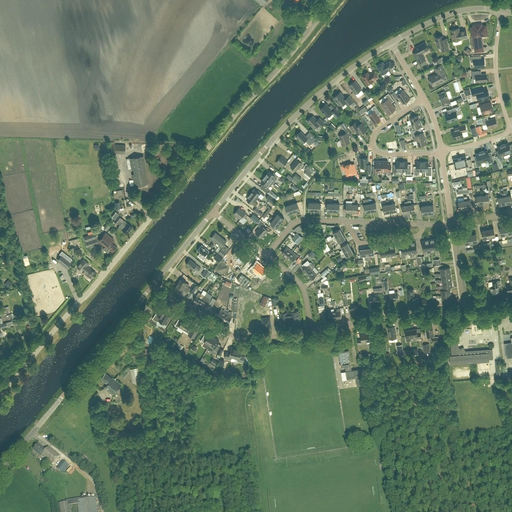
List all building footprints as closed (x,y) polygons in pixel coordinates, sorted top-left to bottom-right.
[(483,50),(481,36),(482,34),(487,33),(486,25),(471,27),(473,37),(475,51),(483,50)] [(459,32),(458,28),(450,30),(453,41),(461,39),(460,38),(467,37),(466,30),(461,31),(461,32),(459,32)] [(442,36),(435,37),(437,47),(441,46),(442,51),(448,49),(447,42),(446,38),(443,39),(442,36)] [(418,64),(425,60),(422,53),(428,49),(425,42),(414,48),(416,52),(413,54),(418,64)] [(476,59),(476,56),(470,57),(471,62),(474,62),(474,67),(477,67),(477,68),(478,69),(480,68),(481,68),(481,67),(485,66),(484,58),(476,59)] [(393,66),(389,61),(384,64),(383,62),(376,66),(382,75),(388,70),(393,66)] [(429,80),(428,81),(430,84),(431,85),(432,84),(433,86),(439,83),(440,83),(445,81),(448,79),(445,73),(440,65),(434,69),(436,72),(436,73),(435,74),(435,75),(433,76),(433,75),(428,78),(429,79),(429,80)] [(378,77),(374,71),(369,75),(367,72),(361,76),(367,85),(369,87),(370,88),(372,86),(373,85),(371,82),(373,81),(373,80),(378,77)] [(479,74),(479,71),(472,72),(472,78),(476,78),(476,82),(486,81),(485,74),(479,74)] [(355,94),(361,90),(355,81),(349,85),(355,94)] [(483,89),(482,86),(471,89),(472,95),(476,94),(478,100),(489,97),(487,88),(483,89)] [(402,90),(400,87),(395,91),(392,94),(396,99),(399,97),(403,103),(409,99),(402,90)] [(368,99),(371,96),(367,89),(363,92),(368,99)] [(345,99),(340,92),(333,98),(340,107),(345,103),(347,106),(353,101),(349,96),(345,99)] [(445,92),(444,92),(442,94),(438,95),(443,105),(450,102),(445,92)] [(388,114),(395,109),(391,103),(394,101),(388,93),(385,96),(387,99),(381,104),(388,114)] [(483,114),(493,111),(490,102),(480,105),(483,114)] [(332,111),(326,104),(320,109),(327,117),(332,113),(336,117),(340,114),(335,108),(332,111)] [(380,120),(376,114),(379,112),(375,106),(372,108),(367,112),(367,113),(368,115),(366,116),(369,120),(371,119),(374,124),(380,120)] [(448,122),(458,118),(457,115),(461,114),(458,106),(451,108),(452,112),(445,115),(448,122)] [(409,124),(412,123),(420,121),(418,115),(412,117),(411,113),(408,114),(409,118),(408,118),(409,120),(408,121),(409,124)] [(317,120),(313,116),(307,121),(314,129),(318,125),(320,127),(324,123),(319,118),(317,120)] [(486,124),(488,128),(497,125),(495,118),(488,120),(487,117),(476,120),(477,125),(482,123),(483,125),(486,124)] [(410,133),(418,131),(417,128),(422,126),(420,121),(412,123),(413,127),(411,127),(411,129),(409,130),(410,133)] [(358,125),(355,122),(349,126),(354,132),(357,129),(360,134),(367,130),(361,123),(358,125)] [(460,138),(463,137),(462,133),(463,132),(467,131),(465,125),(459,126),(460,130),(452,132),(453,139),(457,138),(457,139),(460,138)] [(489,134),(488,131),(484,132),(483,125),(479,126),(481,136),(489,134)] [(305,136),(301,131),(295,136),(302,143),(305,140),(310,145),(316,139),(309,132),(307,135),(305,136)] [(417,140),(425,138),(423,132),(419,133),(418,131),(410,133),(411,136),(413,135),(414,137),(416,137),(417,140)] [(338,146),(342,145),(350,143),(346,133),(339,135),(341,140),(338,141),(337,143),(338,146)] [(425,138),(417,140),(418,144),(416,144),(417,146),(427,143),(425,138)] [(502,144),(506,154),(509,153),(510,157),(511,155),(511,149),(510,150),(508,143),(505,144),(504,143),(502,144)] [(503,155),(506,154),(502,144),(500,145),(500,146),(497,147),(500,154),(497,155),(497,156),(499,161),(505,159),(503,155)] [(481,151),(484,161),(487,161),(488,163),(494,162),(492,156),(489,157),(487,150),(484,151),(483,150),(481,151)] [(481,162),(484,161),(481,151),(479,152),(479,153),(476,154),(478,160),(475,161),(476,167),(482,165),(481,162)] [(466,160),(465,156),(466,156),(465,155),(465,156),(460,157),(460,156),(457,157),(458,157),(453,159),(452,159),(453,159),(455,169),(466,166),(467,170),(473,169),(471,159),(466,160)] [(134,186),(148,183),(143,156),(126,159),(128,169),(133,168),(134,174),(132,174),(134,186)] [(282,167),(287,161),(281,156),(276,162),(282,167)] [(368,165),(368,158),(360,158),(360,167),(365,167),(365,171),(371,171),(371,165),(368,165)] [(296,171),(303,163),(297,159),(290,167),(296,171)] [(382,171),(382,161),(375,161),(375,166),(372,166),(372,174),(376,174),(376,171),(382,171)] [(382,161),(382,171),(388,171),(388,174),(391,175),(391,167),(388,167),(388,161),(382,161)] [(402,171),(402,161),(396,161),(396,168),(393,168),(393,174),(399,174),(399,171),(402,171)] [(402,161),(402,171),(405,171),(405,174),(411,174),(411,168),(408,168),(408,161),(402,161)] [(422,171),(422,161),(417,161),(417,168),(414,168),(413,175),(419,175),(419,171),(422,171)] [(422,161),(422,171),(425,171),(425,175),(431,175),(431,168),(428,168),(428,161),(422,161)] [(350,165),(349,162),(341,165),(342,170),(345,169),(347,175),(351,174),(351,175),(357,173),(354,164),(350,165)] [(311,174),(315,169),(308,164),(305,169),(311,174)] [(269,171),(265,176),(271,181),(274,183),(277,179),(276,178),(277,176),(273,173),(272,174),(269,171)] [(296,173),(293,177),(298,182),(302,178),(296,173)] [(269,183),(271,181),(265,176),(261,181),(264,183),(263,185),(268,188),(271,184),(269,183)] [(279,181),(276,184),(284,193),(288,190),(283,185),(282,186),(279,181)] [(251,193),(257,198),(258,197),(261,199),(264,195),(258,190),(257,192),(254,189),(251,193)] [(274,198),(277,195),(270,189),(268,192),(274,198)] [(500,205),(506,204),(505,196),(503,190),(500,191),(501,194),(502,194),(503,196),(498,197),(500,205)] [(254,201),(257,198),(251,193),(246,199),(255,206),(258,204),(254,201)] [(272,203),(275,200),(269,195),(266,198),(272,203)] [(371,211),(369,201),(369,198),(363,199),(364,204),(365,212),(371,211)] [(369,201),(371,211),(377,210),(376,202),(373,203),(372,200),(369,201)] [(410,201),(407,201),(409,213),(415,211),(414,204),(411,204),(410,201)] [(291,204),(293,212),(299,210),(297,202),(291,204)] [(288,214),(293,212),(291,204),(285,206),(288,214)] [(248,215),(245,213),(246,213),(239,207),(234,214),(240,219),(243,216),(245,218),(248,215)] [(261,217),(263,214),(256,208),(253,211),(261,217)] [(116,212),(111,217),(114,220),(113,221),(117,224),(117,223),(119,225),(118,227),(122,229),(127,234),(132,227),(127,223),(125,225),(119,220),(121,218),(118,216),(119,214),(116,212)] [(256,223),(260,219),(253,213),(250,217),(256,223)] [(274,218),(280,223),(284,218),(278,213),(274,218)] [(280,223),(274,218),(272,216),(270,218),(272,220),(270,223),(276,228),(280,223)] [(262,238),(268,231),(262,226),(264,224),(261,221),(259,224),(258,225),(260,227),(255,232),(262,238)] [(334,236),(332,237),(333,239),(343,233),(340,228),(333,232),(334,236)] [(116,247),(111,243),(114,239),(105,232),(98,241),(105,247),(104,249),(108,252),(109,250),(112,252),(116,247)] [(222,247),(226,241),(215,232),(211,238),(222,247)] [(95,233),(83,237),(87,248),(99,243),(95,233)] [(297,243),(302,237),(297,233),(292,239),(297,243)] [(343,233),(333,239),(334,241),(337,239),(338,243),(346,239),(343,233)] [(429,240),(431,250),(435,250),(436,254),(439,254),(437,239),(429,240)] [(422,241),(424,256),(427,256),(426,251),(431,250),(429,240),(422,241)] [(340,253),(351,247),(348,242),(340,246),(342,250),(339,251),(340,253)] [(413,258),(412,253),(417,252),(416,242),(408,243),(410,253),(410,258),(413,258)] [(405,254),(410,253),(408,243),(401,244),(403,259),(406,259),(405,254)] [(202,245),(197,250),(200,253),(198,256),(204,261),(207,258),(204,256),(208,251),(202,245)] [(387,246),(389,261),(392,261),(391,256),(396,255),(394,245),(387,246)] [(390,264),(389,261),(387,246),(380,247),(381,257),(386,256),(387,261),(388,264),(390,264)] [(249,256),(238,247),(232,254),(243,263),(249,256)] [(287,257),(292,251),(286,247),(282,253),(287,257)] [(351,247),(340,253),(341,255),(344,253),(346,257),(353,253),(351,247)] [(223,257),(227,252),(222,248),(218,253),(223,257)] [(366,260),(368,260),(367,249),(360,249),(360,250),(359,250),(360,254),(361,254),(361,256),(366,255),(366,257),(365,257),(366,260)] [(60,253),(71,262),(73,259),(62,250),(60,253)] [(213,253),(215,255),(214,257),(219,261),(222,257),(214,251),(213,253)] [(292,251),(287,257),(292,261),(297,255),(292,251)] [(57,260),(67,269),(72,263),(62,255),(57,260)] [(91,278),(95,273),(86,266),(88,263),(83,259),(77,267),(91,278)] [(201,268),(196,264),(197,264),(190,259),(186,264),(193,269),(194,267),(198,271),(201,268)] [(302,269),(307,274),(315,267),(311,262),(310,263),(308,260),(302,265),(304,268),(302,269)] [(266,270),(257,262),(254,265),(251,263),(246,269),(249,272),(250,271),(252,273),(254,270),(261,276),(266,270)] [(229,270),(233,274),(237,269),(241,265),(240,263),(235,268),(232,266),(229,270)] [(315,267),(307,274),(311,280),(317,275),(316,273),(319,271),(315,267)] [(211,272),(206,268),(201,274),(206,278),(211,272)] [(323,277),(329,271),(327,268),(320,274),(323,277)] [(441,275),(451,274),(450,268),(440,269),(441,274),(439,274),(439,273),(435,274),(435,276),(441,275)] [(261,283),(265,287),(268,284),(269,284),(271,284),(271,283),(275,286),(280,281),(272,274),(269,278),(266,276),(261,283)] [(436,282),(442,282),(452,280),(451,274),(441,275),(442,280),(440,280),(436,280),(436,282)] [(180,279),(177,284),(188,291),(190,288),(188,286),(189,284),(185,282),(180,279)] [(452,280),(442,282),(443,286),(441,286),(437,286),(437,289),(443,288),(452,287),(452,280)] [(490,287),(491,294),(499,293),(498,287),(501,287),(500,280),(491,281),(492,282),(488,283),(488,287),(490,287)] [(177,284),(174,289),(180,293),(182,290),(187,293),(189,291),(188,291),(177,284)] [(413,299),(413,296),(414,296),(413,289),(406,290),(407,297),(409,297),(410,301),(411,300),(412,307),(417,306),(417,305),(420,305),(419,298),(413,299)] [(441,297),(451,296),(450,289),(441,291),(441,296),(440,296),(439,295),(436,296),(436,298),(441,297)] [(197,294),(193,301),(199,304),(203,298),(205,295),(207,292),(204,290),(201,293),(199,292),(197,294)] [(390,301),(399,299),(397,291),(394,292),(395,293),(389,293),(390,301)] [(203,298),(199,304),(205,308),(209,301),(210,299),(208,297),(210,294),(207,292),(205,295),(203,298)] [(371,303),(379,302),(378,294),(375,294),(375,295),(370,296),(371,303)] [(451,296),(441,297),(442,302),(440,302),(440,301),(436,302),(437,304),(442,303),(442,304),(452,302),(451,296)] [(165,315),(168,310),(162,306),(157,315),(156,314),(154,318),(158,321),(158,320),(164,324),(168,317),(165,315)] [(350,316),(359,315),(357,306),(356,306),(356,308),(349,309),(350,316)] [(223,319),(227,312),(221,308),(217,315),(223,319)] [(228,311),(228,312),(227,312),(223,319),(229,322),(233,316),(231,315),(232,313),(230,311),(229,312),(228,311)] [(300,324),(298,311),(290,312),(287,313),(287,312),(281,313),(281,319),(288,318),(288,317),(291,317),(292,325),(300,324)] [(271,328),(270,318),(262,319),(264,329),(271,328)] [(184,329),(189,321),(186,320),(186,321),(183,319),(182,321),(179,319),(175,325),(178,327),(179,326),(184,329)] [(189,321),(184,329),(189,333),(188,335),(194,338),(198,331),(192,327),(193,325),(190,324),(191,323),(189,321)] [(427,337),(434,336),(432,323),(425,324),(427,337)] [(389,339),(397,338),(395,326),(387,327),(389,339)] [(417,333),(416,329),(405,330),(406,340),(407,341),(410,341),(410,340),(410,337),(416,336),(416,338),(421,338),(420,332),(417,333)] [(372,341),(371,333),(364,334),(364,333),(360,334),(361,339),(357,340),(358,345),(366,344),(366,342),(372,341)] [(202,345),(207,348),(214,337),(212,335),(211,336),(209,335),(207,337),(204,335),(200,341),(204,343),(202,345)] [(217,338),(214,337),(207,348),(212,352),(215,354),(217,351),(221,345),(218,343),(219,341),(216,339),(217,338)] [(489,359),(493,359),(492,348),(469,350),(465,351),(464,349),(463,346),(459,348),(457,342),(451,344),(451,355),(449,355),(449,364),(476,362),(489,361),(489,359)] [(234,358),(237,348),(231,347),(230,353),(226,352),(224,358),(231,360),(232,357),(234,358)] [(237,348),(234,358),(237,359),(237,361),(244,362),(245,356),(241,355),(242,349),(237,348)] [(349,350),(339,352),(341,367),(346,366),(347,371),(346,371),(347,379),(356,377),(357,386),(363,385),(361,369),(360,369),(352,370),(351,365),(349,350)] [(112,378),(105,373),(101,378),(107,384),(105,387),(114,395),(122,385),(112,377),(112,378)] [(46,450),(38,444),(32,450),(40,457),(41,456),(52,465),(59,456),(48,447),(46,450)] [(61,472),(67,465),(63,461),(56,469),(61,472)] [(72,466),(68,470),(72,475),(76,470),(72,466)] [(88,499),(87,497),(65,501),(66,502),(59,504),(60,511),(70,511),(69,505),(77,504),(78,511),(96,511),(94,498),(88,499)]
